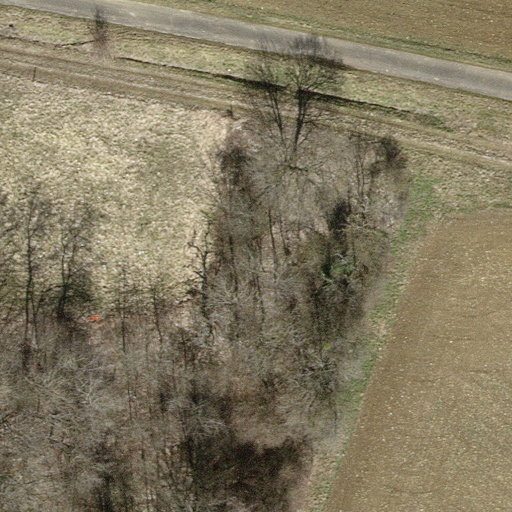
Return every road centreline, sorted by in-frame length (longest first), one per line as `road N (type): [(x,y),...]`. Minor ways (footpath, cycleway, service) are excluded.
road 1 (track): [(511,150),(0,41)]
road 2 (track): [(73,0),(511,83)]
